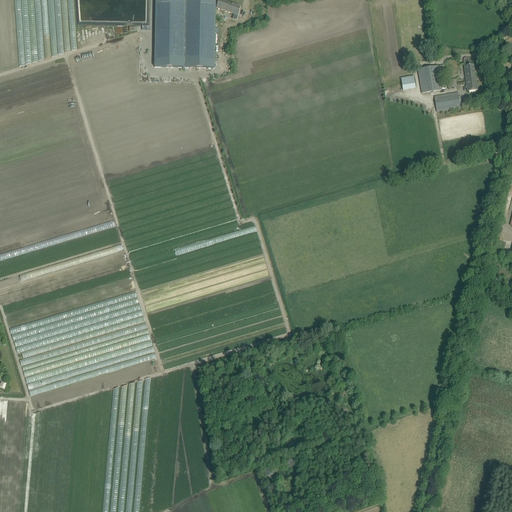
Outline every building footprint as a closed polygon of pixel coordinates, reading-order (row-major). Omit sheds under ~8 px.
[(215,0),(155,0),(155,68),(214,69),(215,34),(219,34),(219,28),(215,28),(215,0)] [(241,7),(220,0),(219,0),(216,8),(234,14),(233,19),(236,20),(241,7)] [(441,82),(439,75),(445,74),(444,65),(438,66),(418,70),(422,94),(442,90),(446,90),(445,81),(441,82)] [(473,65),(465,66),(466,76),(465,76),(466,84),(467,92),(478,90),(477,83),(476,76),(475,76),(473,65)] [(132,73),(133,79),(155,73),(154,67),(132,73)] [(0,123),(80,107),(76,91),(75,91),(71,72),(56,75),(55,71),(51,72),(53,79),(22,86),(21,83),(0,87),(0,123)] [(405,92),(418,91),(416,78),(403,80),(405,92)] [(447,81),(448,89),(457,88),(456,79),(447,81)] [(80,90),(81,95),(108,86),(106,81),(80,90)] [(457,93),(434,97),(436,112),(458,109),(458,110),(460,110),(460,108),(462,108),(460,97),(458,97),(457,93)]
